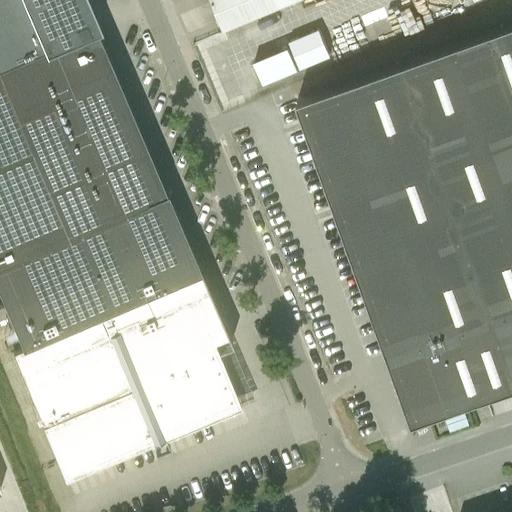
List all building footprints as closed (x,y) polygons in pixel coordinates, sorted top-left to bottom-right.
[(42,338),(137,297),(200,270),(165,188),(94,23),(99,21),(90,0),(0,0),(0,290),(24,346),(42,338)] [(208,0),(221,32),(221,30),(295,0),(208,0)] [(511,20),(299,97),(393,358),(397,357),(402,371),(397,372),(414,420),(471,399),(449,337),(498,320),(511,359),(511,20)] [(319,28),(289,40),(301,67),(330,55),(319,28)] [(231,342),(200,270),(137,297),(145,317),(49,355),(42,338),(24,346),(13,350),(43,423),(65,477),(240,403),(218,348),(231,342)] [(145,317),(137,297),(42,338),(49,355),(145,317)]
